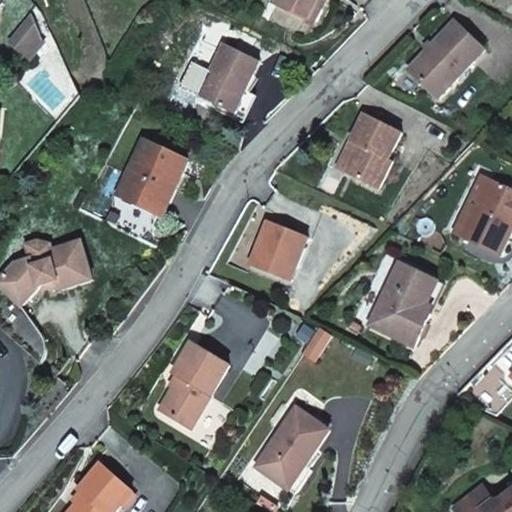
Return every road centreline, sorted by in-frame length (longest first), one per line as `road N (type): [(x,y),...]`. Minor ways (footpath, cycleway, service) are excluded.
road 1 (residential): [(406,0),(240,170),(175,283),(0,499)]
road 2 (residential): [(369,511),(471,347),(511,307)]
